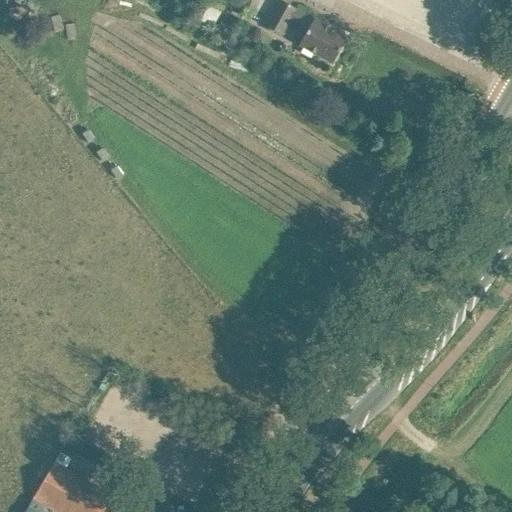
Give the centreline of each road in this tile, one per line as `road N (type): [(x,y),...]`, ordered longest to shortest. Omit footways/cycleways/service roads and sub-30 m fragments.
road 1 (secondary): [(511,89),(366,341),(335,424)]
road 2 (secondary): [(335,424),(472,283),(511,219)]
